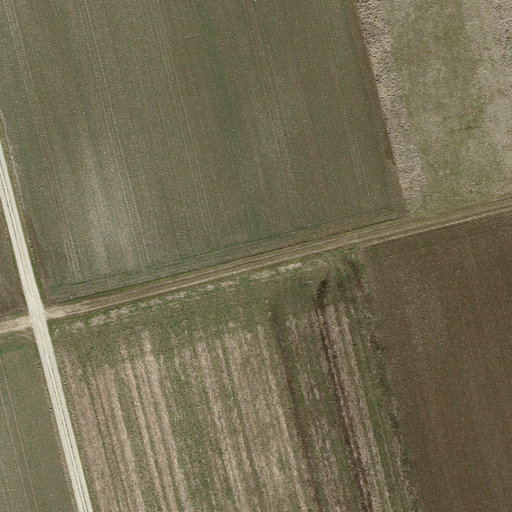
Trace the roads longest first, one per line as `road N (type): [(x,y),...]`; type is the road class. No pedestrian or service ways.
road 1 (track): [(0,328),(511,200)]
road 2 (track): [(87,511),(0,160)]
